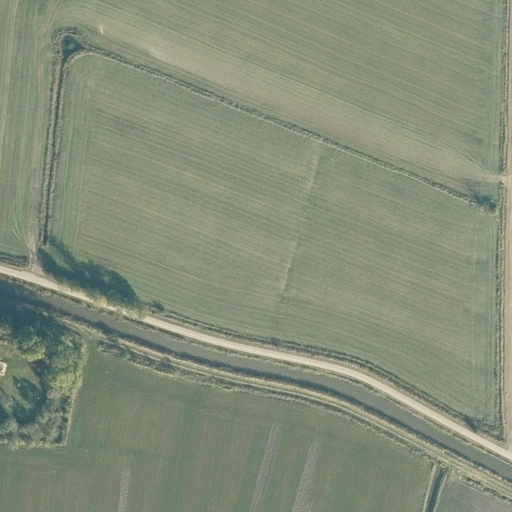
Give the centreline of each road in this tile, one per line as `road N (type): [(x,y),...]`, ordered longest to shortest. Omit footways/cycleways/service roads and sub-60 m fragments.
road 1 (residential): [(334,368),(212,339),(0,271)]
road 2 (unclassified): [(511,455),(334,368)]
